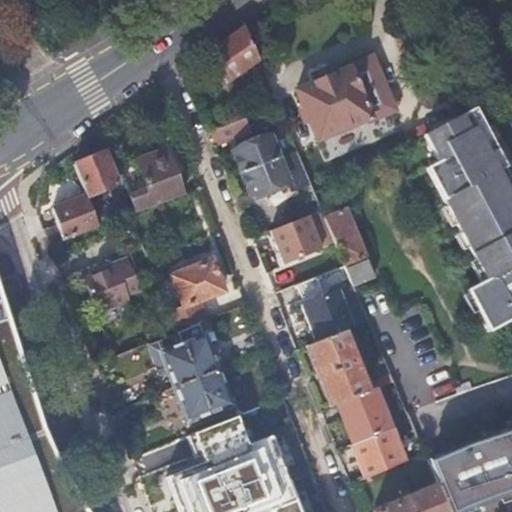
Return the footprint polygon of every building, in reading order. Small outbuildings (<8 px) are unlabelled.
[(226,38),(210,50),(224,82),(256,60),(242,26),(226,38)] [(329,77),(296,91),(316,139),(368,117),(369,119),(393,108),(371,56),(347,67),(348,69),(329,77)] [(229,125),(245,119),(257,113),(253,102),(225,114),(229,125)] [(499,171),(504,169),(507,167),(497,150),(496,147),(486,129),(475,107),(423,134),(438,161),(425,168),(446,207),(455,225),(460,233),(467,248),(474,260),(485,280),(479,283),(465,290),(467,293),(476,311),(488,333),(511,319),(511,196),(510,193),(504,182),(499,171)] [(229,125),(209,134),(215,148),(227,143),(251,133),(245,119),(229,125)] [(486,129),(496,147),(501,144),(491,126),(486,129)] [(242,173),(277,159),(268,137),(233,152),(237,163),(242,173)] [(167,149),(139,160),(142,166),(170,155),(167,149)] [(268,187),(273,184),(275,190),(287,185),(290,193),(309,185),(295,151),(277,159),(242,173),(250,194),(268,187)] [(104,153),(73,165),(86,196),(87,197),(117,185),(110,169),(104,153)] [(139,160),(118,168),(136,212),(185,194),(177,174),(170,155),(142,166),(139,160)] [(511,191),(511,184),(504,169),(499,171),(504,182),(510,193),(511,191)] [(62,240),(98,226),(87,197),(86,196),(75,200),(51,209),(57,226),(62,240)] [(450,228),(455,225),(446,207),(440,210),(450,228)] [(344,210),(323,219),(333,243),(344,268),(349,280),(352,287),(373,279),(344,210)] [(320,211),(306,217),(319,249),(333,243),(323,219),(320,211)] [(284,265),(320,250),(319,249),(306,217),(270,231),(284,265)] [(462,251),(467,248),(460,233),(454,236),(462,251)] [(84,279),(87,286),(124,272),(131,269),(127,258),(109,265),(110,268),(101,272),(84,279)] [(468,263),(479,283),(485,280),(474,260),(468,263)] [(175,302),(166,305),(177,333),(205,322),(198,301),(222,292),(216,277),(210,262),(172,277),(184,307),(178,309),(175,302)] [(124,272),(87,286),(97,313),(130,300),(128,294),(140,290),(131,269),(124,272)] [(93,511),(85,496),(59,447),(47,421),(36,389),(0,273),(0,511),(93,511)] [(471,314),(476,311),(467,293),(461,296),(471,314)] [(196,380),(217,371),(210,354),(203,336),(195,340),(192,332),(209,325),(208,321),(205,322),(177,333),(182,345),(196,380)] [(329,407),(335,404),(373,389),(392,382),(388,373),(363,384),(342,332),(305,347),(317,377),(329,407)] [(169,374),(175,388),(196,380),(182,345),(177,333),(152,343),(148,344),(155,362),(161,377),(169,374)] [(196,380),(209,413),(231,404),(224,388),(217,371),(196,380)] [(188,422),(209,413),(196,380),(175,388),(184,413),(188,422)] [(468,382),(454,387),(457,396),(471,390),(468,382)] [(344,424),(352,444),(390,430),(373,389),(335,404),(344,424)] [(144,487),(153,511),(312,511),(272,410),(247,420),(256,442),(204,463),(144,487)] [(358,462),(365,479),(395,466),(403,462),(390,430),(352,444),(351,445),(358,462)] [(456,452),(427,465),(436,485),(446,511),(465,511),(478,507),(476,502),(496,496),(497,499),(499,498),(500,501),(511,497),(511,433),(479,444),(481,450),(459,459),(456,452)] [(191,436),(175,442),(178,450),(194,443),(191,436)] [(405,461),(403,462),(395,466),(400,478),(410,473),(405,461)] [(446,511),(436,485),(374,511),(446,511)]
